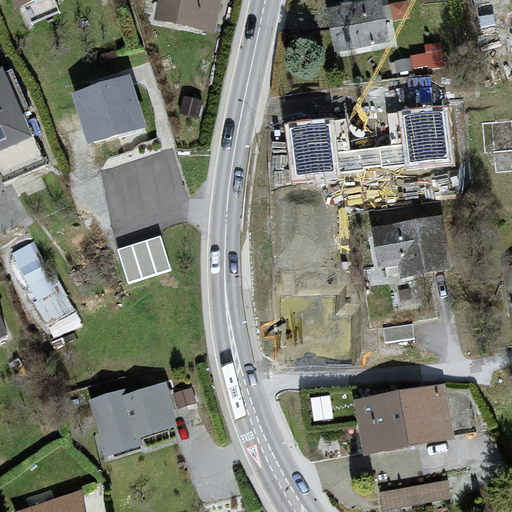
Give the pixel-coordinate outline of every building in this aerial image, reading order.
[(58,0),(3,0),(10,20),(59,2),(58,0)] [(221,0),(161,0),(156,28),(213,40),(221,0)] [(381,3),(326,15),(337,63),(391,51),(381,3)] [(0,72),(0,145),(27,133),(0,72)] [(141,124),(127,78),(76,93),(91,139),(141,124)] [(199,105),(184,103),(181,121),(196,123),(199,105)] [(441,112),(406,116),(411,161),(446,157),(441,112)] [(327,124),(292,127),(297,172),(332,169),(327,124)] [(440,218),(374,230),(380,264),(403,260),(405,273),(448,265),(440,218)] [(171,269),(160,236),(118,250),(129,284),(171,269)] [(12,250),(47,319),(71,308),(35,238),(12,250)] [(444,390),(352,408),(363,466),(455,449),(444,390)] [(122,397),(89,407),(106,464),(139,454),(139,444),(176,433),(164,394),(125,406),(122,397)] [(450,480),(401,481),(402,500),(451,498),(450,480)] [(382,488),(383,504),(401,503),(400,487),(382,488)] [(87,511),(83,498),(40,511),(87,511)]
